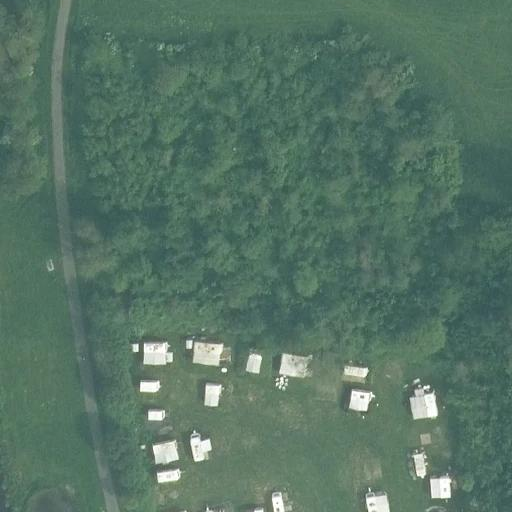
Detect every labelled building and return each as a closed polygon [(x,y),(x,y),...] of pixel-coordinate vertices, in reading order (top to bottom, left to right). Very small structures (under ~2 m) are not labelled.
[(164,360),(183,359),(183,338),(164,338),(164,360)] [(196,338),(195,360),(223,362),(224,340),(196,338)] [(261,370),(265,347),(252,344),(248,368),(261,370)] [(316,375),(317,353),(283,351),(282,373),(316,375)] [(136,357),(139,377),(159,373),(155,354),(136,357)] [(367,384),(369,364),(346,362),(344,381),(367,384)] [(163,403),(160,390),(145,393),(147,406),(163,403)] [(437,424),(419,428),(423,448),(442,445),(437,424)] [(151,452),(154,470),(175,466),(172,448),(151,452)] [(158,482),(162,502),(186,497),(182,477),(158,482)]
